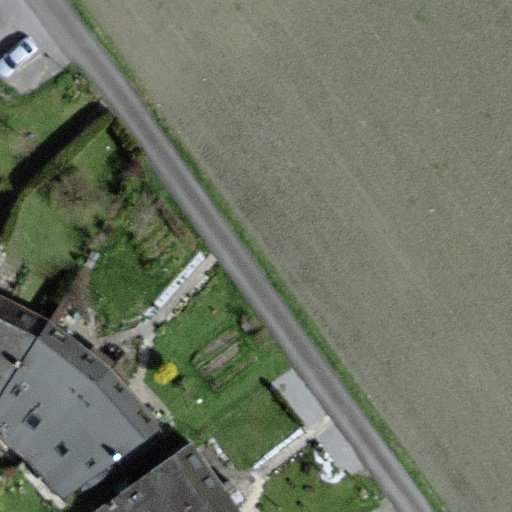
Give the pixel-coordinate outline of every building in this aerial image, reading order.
[(0,395),(47,321),(0,297),(0,395)] [(0,395),(0,433),(32,458),(110,368),(47,321),(0,395)] [(66,497),(158,425),(110,368),(32,458),(66,497)] [(186,449),(102,511),(202,511),(222,497),(186,449)] [(233,511),(222,497),(202,511),(233,511)]
